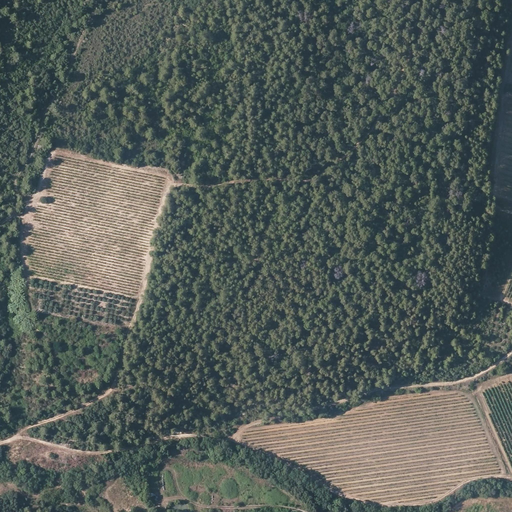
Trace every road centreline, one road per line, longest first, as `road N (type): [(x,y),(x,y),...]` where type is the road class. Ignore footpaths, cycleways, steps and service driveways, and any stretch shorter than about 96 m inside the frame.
road 1 (track): [(0,443),(17,435),(86,452),(178,435),(235,437),(243,427),(359,394),(477,376),(511,352)]
road 2 (track): [(17,435),(112,385),(171,177),(52,152)]
